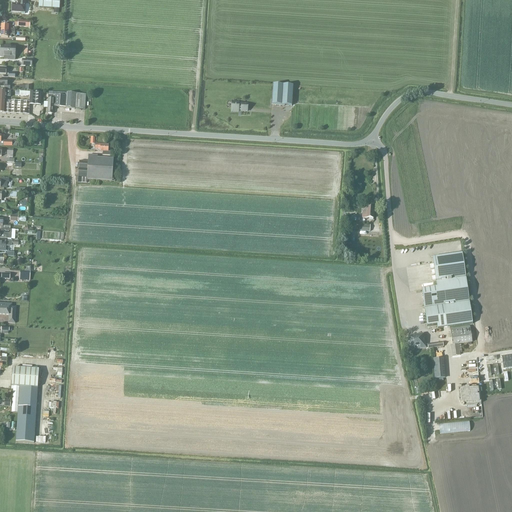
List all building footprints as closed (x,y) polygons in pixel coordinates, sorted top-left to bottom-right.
[(12,4),(11,12),(21,12),(22,8),(25,8),(25,3),(26,3),(25,0),(17,0),(18,3),(17,4),(12,4)] [(38,0),(38,7),(59,8),(59,0),(38,0)] [(0,46),(0,54),(0,56),(12,57),(12,47),(0,46)] [(8,77),(14,78),(14,74),(8,73),(8,69),(0,68),(0,74),(5,75),(5,74),(8,75),(8,77)] [(4,89),(9,90),(10,86),(7,86),(7,80),(0,79),(0,86),(5,87),(4,89)] [(272,106),(291,107),(293,86),(273,85),(272,106)] [(9,97),(9,92),(6,91),(0,90),(0,112),(29,114),(30,106),(41,106),(41,93),(30,93),(30,96),(30,102),(6,100),(6,97),(9,97)] [(48,92),(48,95),(54,96),(54,98),(56,99),(56,107),(65,107),(65,108),(75,109),(85,110),(86,95),(76,94),(66,93),(48,92)] [(54,96),(48,95),(47,113),(52,114),(53,107),(56,107),(56,99),(54,98),(54,96)] [(232,103),(231,112),(238,112),(247,112),(248,105),(239,104),(239,103),(232,103)] [(0,145),(4,146),(17,147),(17,142),(12,141),(4,141),(4,135),(0,134),(0,145)] [(100,149),(100,151),(103,152),(103,155),(110,156),(110,151),(108,151),(108,146),(104,146),(103,145),(95,144),(95,148),(100,149)] [(79,161),(78,175),(78,182),(87,183),(87,180),(115,182),(115,177),(112,177),(113,159),(97,158),(97,156),(88,155),(88,162),(79,161)] [(0,180),(0,187),(1,188),(7,188),(7,183),(9,183),(9,178),(0,178),(0,181),(0,180)] [(363,213),(362,218),(366,218),(373,219),(374,208),(367,208),(363,208),(363,209),(363,213)] [(7,229),(1,229),(1,231),(0,231),(0,237),(11,239),(12,229),(7,229)] [(437,325),(438,329),(472,324),(466,278),(462,253),(432,257),(437,287),(422,290),(427,326),(437,325)] [(20,271),(20,280),(30,281),(31,271),(30,271),(24,271),(20,271)] [(0,310),(16,312),(16,307),(12,307),(12,304),(0,303),(0,310)] [(16,312),(0,310),(0,314),(9,315),(9,323),(15,323),(16,312)] [(450,329),(452,345),(451,345),(452,356),(460,355),(459,345),(471,343),(469,327),(450,329)] [(407,336),(409,350),(426,348),(425,337),(424,337),(423,334),(407,336)] [(433,359),(434,379),(445,378),(443,358),(433,359)] [(11,386),(20,387),(38,388),(39,370),(13,368),(12,375),(12,380),(11,386)] [(16,442),(35,443),(37,408),(38,388),(20,387),(11,386),(11,389),(13,389),(12,412),(18,413),(16,442)]
